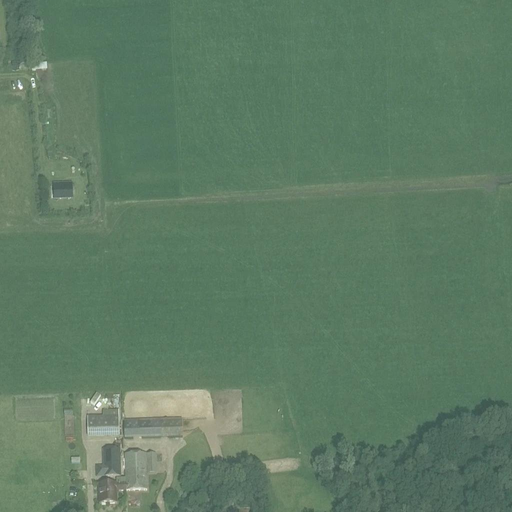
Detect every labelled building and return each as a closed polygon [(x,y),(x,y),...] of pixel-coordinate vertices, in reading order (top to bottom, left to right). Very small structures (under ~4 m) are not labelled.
[(71,198),(70,186),(52,186),(53,199),(71,198)] [(87,439),(118,438),(118,416),(87,417),(87,439)] [(124,421),(124,422),(124,439),(182,437),(181,419),(124,421)] [(104,477),(121,477),(120,470),(120,450),(103,451),(104,477)] [(125,454),(125,473),(125,479),(115,479),(115,484),(126,483),(126,491),(147,490),(147,454),(125,454)] [(117,491),(126,491),(126,483),(115,484),(99,485),(99,504),(117,504),(117,491)]
